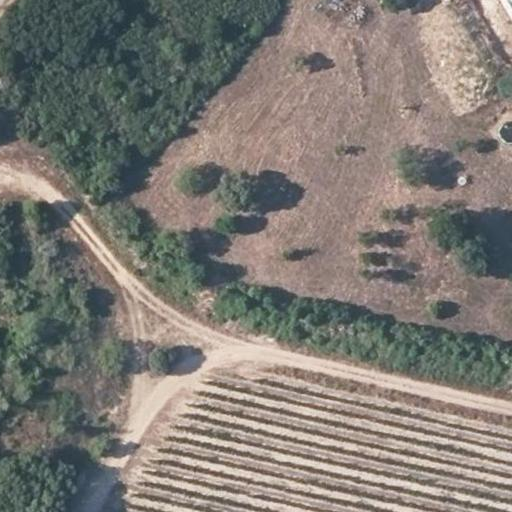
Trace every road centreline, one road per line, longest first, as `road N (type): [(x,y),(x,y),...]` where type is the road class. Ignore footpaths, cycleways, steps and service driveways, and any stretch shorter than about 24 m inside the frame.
road 1 (track): [(85,511),(136,417),(197,330),(511,416)]
road 2 (track): [(197,330),(154,302),(35,186),(0,188)]
road 3 (track): [(106,257),(137,316),(136,417)]
